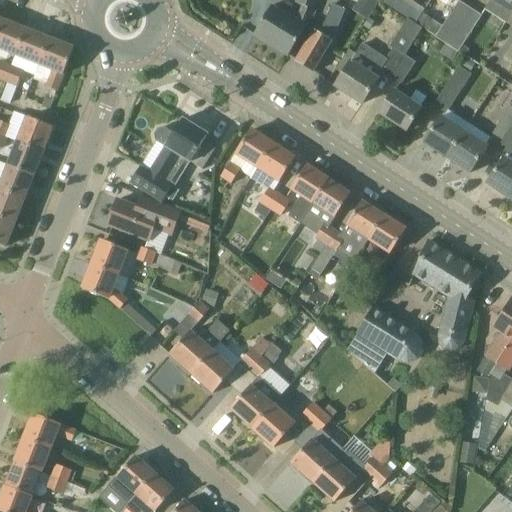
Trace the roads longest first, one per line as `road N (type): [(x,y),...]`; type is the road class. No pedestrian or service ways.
road 1 (tertiary): [(511,260),(157,30)]
road 2 (residential): [(257,511),(26,319)]
road 3 (unclassified): [(26,319),(122,51)]
